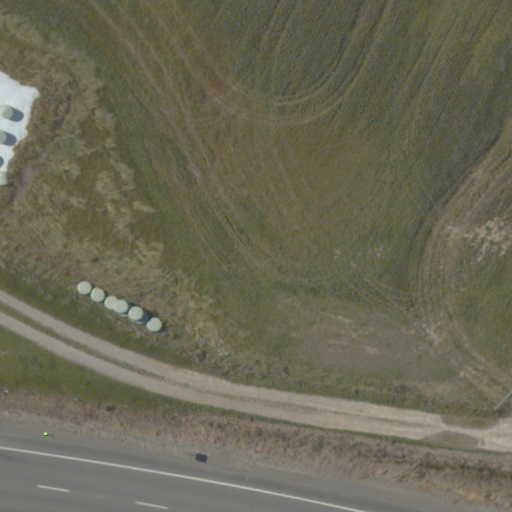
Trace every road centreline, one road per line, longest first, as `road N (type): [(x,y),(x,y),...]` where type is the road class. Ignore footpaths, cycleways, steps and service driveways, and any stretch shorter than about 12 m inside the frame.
road 1 (track): [(511,420),(184,378),(50,331),(0,302)]
road 2 (primary): [(176,511),(0,487)]
